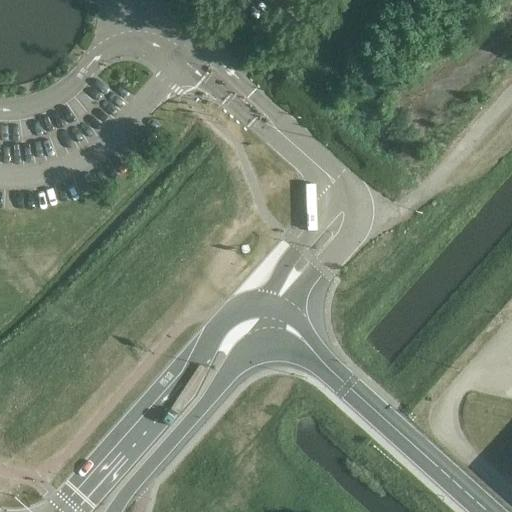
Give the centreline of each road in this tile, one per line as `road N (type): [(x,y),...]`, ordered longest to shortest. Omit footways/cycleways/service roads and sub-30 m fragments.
road 1 (unclassified): [(304,342),(274,308),(236,311),(65,511)]
road 2 (unclassified): [(113,511),(251,347),(304,342)]
road 3 (unclassified): [(485,511),(304,342)]
